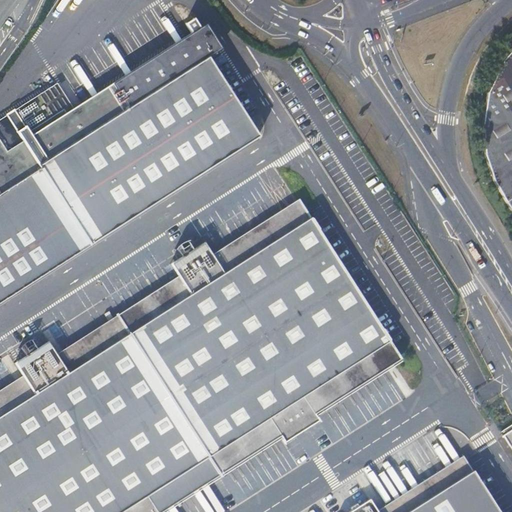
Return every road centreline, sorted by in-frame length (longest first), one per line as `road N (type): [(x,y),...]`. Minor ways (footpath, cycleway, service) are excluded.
road 1 (secondary): [(353,58),(511,308)]
road 2 (tertiary): [(448,166),(453,78),(470,42),(506,3)]
road 3 (secondary): [(448,166),(364,23)]
road 4 (secondary): [(511,271),(448,166)]
